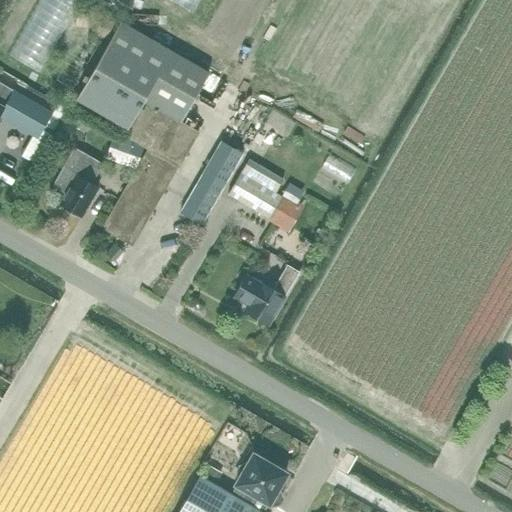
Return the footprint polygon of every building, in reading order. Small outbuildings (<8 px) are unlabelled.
[(88,14),(77,14),(77,27),(88,27),(88,14)] [(108,40),(113,24),(101,20),(96,37),(108,40)] [(75,100),(126,129),(123,135),(148,149),(130,180),(119,199),(101,229),(133,247),(199,132),(181,122),(210,72),(121,21),(75,100)] [(0,117),(18,128),(38,140),(53,114),(33,102),(0,82),(0,117)] [(74,114),(68,124),(83,133),(90,123),(74,114)] [(112,137),(105,157),(135,168),(142,148),(112,137)] [(204,171),(180,213),(201,225),(226,184),(244,154),(222,141),(204,171)] [(100,188),(92,182),(103,164),(75,147),(52,186),(63,194),(58,204),(83,218),(100,188)] [(228,195),(269,219),(282,197),(275,193),(283,180),(248,160),(228,195)] [(289,183),(283,194),(284,194),(297,202),(303,191),(289,183)] [(267,325),(285,295),(299,272),(286,265),(273,290),(247,274),(234,296),(248,304),(244,312),(267,325)] [(263,511),(269,503),(274,506),(280,504),(283,498),(282,492),(278,490),(288,473),(255,454),(250,462),(241,466),(242,476),(237,484),(239,485),(233,494),(200,475),(178,511),(263,511)] [(209,466),(204,475),(216,482),(222,473),(209,466)]
